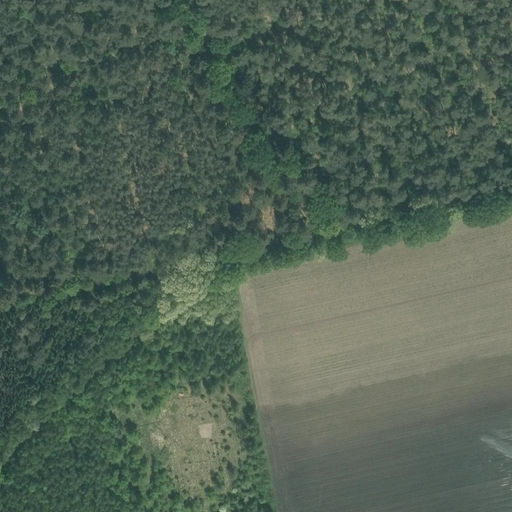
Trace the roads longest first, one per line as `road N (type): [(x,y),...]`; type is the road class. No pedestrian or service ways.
road 1 (track): [(312,0),(0,85)]
road 2 (track): [(333,224),(181,0)]
